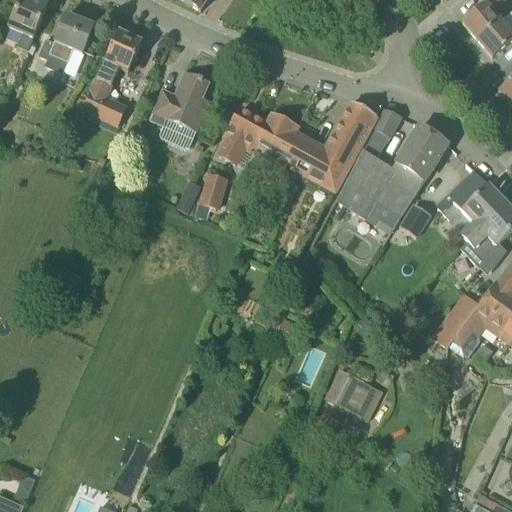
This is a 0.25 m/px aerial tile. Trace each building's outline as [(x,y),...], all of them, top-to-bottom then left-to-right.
[(27,55),(48,10),(25,0),(21,0),(8,30),(22,37),(16,50),(27,55)] [(177,0),(200,15),(210,0),(177,0)] [(297,0),(302,3),(302,2),(317,12),(326,0),(328,0),(351,21),(366,5),(361,0),(297,0)] [(481,0),(486,5),(461,26),(477,44),(501,23),(492,13),(504,2),(502,0),(481,0)] [(54,45),(54,47),(46,43),(38,60),(47,64),(44,70),(62,77),(67,66),(72,53),(82,57),(93,29),(66,18),(54,45)] [(477,44),(492,62),(511,44),(511,31),(510,33),(501,23),(477,44)] [(119,72),(128,76),(142,46),(118,35),(82,114),(118,131),(126,113),(105,103),(119,72)] [(35,51),(30,48),(27,55),(32,57),(35,51)] [(208,87),(197,82),(184,77),(174,99),(162,94),(149,124),(162,130),(159,138),(160,142),(185,152),(189,151),(209,105),(202,102),(208,87)] [(511,110),(511,81),(497,95),(511,110)] [(265,128),(253,150),(335,195),(377,121),(351,106),(324,153),(294,137),(298,131),(271,118),(265,128)] [(251,154),(253,150),(265,128),(239,114),(225,140),(228,142),(219,159),(235,168),(245,151),(251,154)] [(392,174),(375,163),(388,141),(389,142),(401,121),(385,114),(374,134),(375,134),(362,155),(336,203),(391,238),(447,148),(419,129),(392,174)] [(467,246),(505,207),(475,176),(473,174),(434,208),(440,215),(453,205),(455,207),(455,208),(473,227),(461,239),(467,246)] [(222,184),(207,179),(198,208),(213,212),(222,184)] [(125,187),(113,181),(111,186),(123,192),(125,187)] [(193,204),(182,199),(176,211),(188,217),(193,204)] [(431,219),(412,207),(398,230),(416,242),(431,219)] [(506,255),(498,247),(511,234),(511,214),(505,207),(467,246),(460,253),(479,272),(483,267),(490,274),(491,275),(506,255)] [(195,209),(190,220),(203,226),(208,214),(195,209)] [(486,330),(511,348),(511,266),(479,308),(471,319),(448,347),(447,350),(448,349),(462,360),(469,359),(480,345),(479,340),(486,330)] [(301,315),(304,308),(299,306),(303,298),(290,292),(281,310),(295,316),(296,313),(301,315)] [(446,352),(447,350),(448,347),(471,319),(479,308),(464,298),(431,341),(446,352)] [(365,336),(372,330),(364,320),(356,326),(365,336)] [(324,402),(335,408),(367,424),(382,395),(365,386),(368,378),(355,370),(350,379),(339,373),(324,402)] [(317,429),(309,448),(324,455),(333,436),(317,429)] [(506,511),(481,497),(476,507),(484,511),(506,511)] [(0,511),(21,511),(22,511),(0,501),(0,511)]
